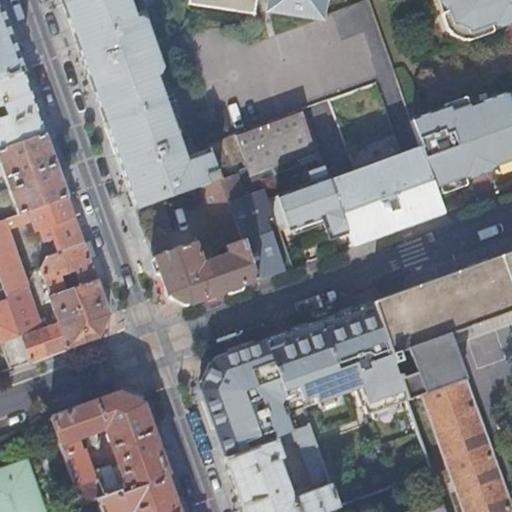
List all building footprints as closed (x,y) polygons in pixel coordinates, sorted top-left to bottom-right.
[(219,179),(209,152),(188,159),(158,75),(160,74),(164,67),(147,19),(140,17),(137,18),(131,0),(59,0),(79,55),(89,83),(134,210),(147,206),(158,202),(194,188),(219,179)] [(271,0),(269,10),(323,19),(325,0),(191,0),(191,3),(257,14),(259,0),(271,0)] [(471,33),(495,24),(496,27),(511,20),(511,0),(442,0),(445,9),(448,8),(454,25),(457,25),(470,30),(471,33)] [(0,77),(21,70),(13,48),(0,12),(0,77)] [(0,148),(43,133),(32,101),(21,70),(0,77),(0,148)] [(443,212),(444,211),(436,187),(511,160),(511,101),(510,96),(509,92),(470,106),(468,99),(412,119),(421,146),(420,146),(443,212)] [(283,270),(291,267),(276,226),(260,180),(318,159),(301,112),(234,136),(283,270)] [(43,133),(0,148),(0,168),(7,187),(0,189),(0,218),(65,195),(55,165),(43,133)] [(283,270),(234,136),(207,146),(209,152),(219,179),(254,280),(283,270)] [(400,227),(443,212),(420,146),(326,180),(344,233),(349,246),(400,227)] [(328,238),(344,233),(326,180),(318,159),(260,180),(276,226),(285,222),(287,228),(320,216),(323,224),(328,238)] [(186,305),(254,280),(219,179),(194,188),(215,244),(204,248),(206,255),(198,258),(192,242),(151,258),(164,295),(186,305)] [(65,195),(0,218),(0,280),(5,293),(27,285),(5,224),(28,215),(33,231),(38,229),(41,240),(51,236),(54,247),(80,237),(65,195)] [(168,230),(158,202),(147,206),(157,234),(168,230)] [(134,210),(144,239),(157,234),(147,206),(134,210)] [(290,236),(323,224),(320,216),(287,228),(290,236)] [(56,251),(82,242),(80,237),(54,247),(56,251)] [(6,297),(22,342),(29,361),(70,347),(97,337),(108,314),(82,242),(56,252),(43,257),(37,267),(47,292),(40,294),(43,300),(47,299),(55,321),(41,326),(27,285),(5,293),(6,297)] [(56,252),(82,242),(56,251),(56,252)] [(511,250),(371,302),(379,324),(406,400),(421,395),(462,511),(511,511),(447,334),(511,310),(511,250)] [(43,257),(56,252),(56,251),(43,256),(37,267),(43,257)] [(0,342),(8,339),(11,345),(22,342),(6,297),(0,299),(0,342)] [(371,302),(276,336),(302,409),(352,391),(358,407),(361,406),(364,415),(406,400),(379,324),(371,302)] [(302,409),(276,336),(213,359),(206,375),(199,391),(223,458),(273,440),(273,439),(297,430),(294,422),(289,423),(287,414),(302,409)] [(118,491),(119,494),(166,478),(140,404),(117,393),(50,418),(80,504),(118,491)] [(297,430),(273,439),(273,440),(223,458),(242,511),(320,511),(337,506),(308,426),(297,430)] [(0,511),(41,511),(24,464),(0,473),(0,511)] [(118,491),(80,504),(82,511),(178,511),(166,478),(119,494),(118,491)] [(445,511),(441,500),(407,511),(445,511)]
